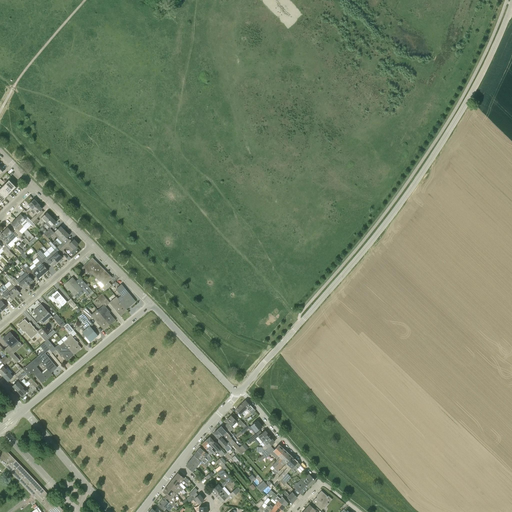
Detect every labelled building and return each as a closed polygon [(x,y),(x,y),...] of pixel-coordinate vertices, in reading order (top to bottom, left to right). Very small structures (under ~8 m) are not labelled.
[(5,184),(12,191),(18,185),(11,178),(5,184)] [(8,194),(12,191),(5,184),(1,187),(8,194)] [(0,192),(5,198),(8,194),(1,187),(0,188),(0,192)] [(26,216),(31,211),(38,203),(34,199),(28,205),(30,207),(26,211),(24,209),(22,212),(24,215),(26,216)] [(38,203),(31,211),(33,214),(35,212),(37,213),(43,208),(38,203)] [(42,217),(46,222),(52,217),(47,212),(42,217)] [(32,227),(35,224),(32,222),(30,220),(28,218),(26,216),(24,215),(23,216),(20,214),(16,219),(23,226),(28,222),(32,227)] [(45,223),(50,228),(51,227),(56,222),(52,217),(46,222),(45,223)] [(11,228),(20,236),(22,234),(19,231),(23,226),(16,219),(11,224),(13,226),(11,228)] [(55,232),(54,232),(53,233),(58,238),(65,231),(61,226),(55,232)] [(14,242),(20,236),(11,228),(9,229),(7,227),(3,232),(10,239),(13,242),(14,242)] [(44,234),(46,236),(52,230),(50,228),(45,233),(44,234)] [(53,233),(54,232),(52,230),(46,236),(48,238),(53,233)] [(61,247),(66,243),(64,241),(69,235),(65,231),(58,238),(57,238),(61,243),(57,247),(58,249),(61,247)] [(5,246),(9,250),(11,248),(7,244),(8,243),(7,242),(10,239),(3,232),(0,234),(0,237),(5,243),(3,244),(5,246)] [(58,249),(60,251),(63,254),(65,252),(63,250),(67,247),(71,252),(78,244),(74,239),(71,241),(69,239),(66,243),(61,247),(58,249)] [(50,254),(57,262),(62,257),(58,253),(60,251),(58,249),(57,247),(50,241),(48,243),(54,250),(50,253),(50,254)] [(5,246),(2,249),(10,257),(13,255),(9,250),(5,246)] [(54,264),(57,262),(50,254),(46,257),(40,250),(37,253),(39,256),(43,260),(45,258),(47,261),(52,266),(53,267),(55,265),(54,264)] [(82,268),(88,274),(90,272),(104,286),(102,288),(105,291),(112,284),(108,281),(111,279),(102,271),(103,270),(92,258),(82,268)] [(37,268),(43,274),(48,270),(42,264),(37,268)] [(22,277),(28,284),(33,280),(27,274),(29,272),(23,265),(21,267),(26,273),(22,277)] [(38,278),(43,274),(37,268),(33,272),(38,278)] [(19,288),(10,277),(7,274),(5,277),(11,284),(7,288),(9,291),(14,297),(19,292),(17,290),(19,288)] [(28,284),(22,277),(21,276),(16,280),(14,278),(12,276),(10,277),(19,288),(21,286),(23,289),(28,284)] [(64,284),(74,295),(86,284),(80,278),(76,281),(72,277),(64,284)] [(118,299),(126,309),(134,302),(128,294),(129,294),(123,287),(121,285),(116,289),(121,296),(118,299)] [(49,298),(53,302),(55,300),(56,302),(57,301),(62,306),(67,302),(57,290),(49,298)] [(9,301),(14,297),(9,291),(4,296),(9,301)] [(110,303),(109,302),(102,294),(99,296),(107,305),(110,303)] [(97,310),(109,325),(115,320),(109,313),(110,312),(105,306),(107,305),(99,296),(97,298),(103,305),(97,310)] [(116,296),(109,302),(110,303),(115,310),(116,309),(121,315),(127,310),(126,309),(118,299),(116,296)] [(74,308),(77,305),(70,298),(68,301),(72,306),(74,308)] [(41,320),(43,323),(52,316),(41,304),(33,311),(38,316),(35,319),(38,322),(41,320)] [(109,325),(97,310),(91,314),(86,308),(82,311),(89,320),(92,317),(98,324),(99,323),(104,329),(109,325)] [(89,320),(82,311),(80,313),(81,315),(79,317),(85,324),(81,328),(83,331),(82,332),(86,337),(84,338),(88,343),(90,342),(98,336),(90,327),(93,325),(89,320)] [(58,323),(62,320),(56,314),(52,317),(58,323)] [(18,325),(20,328),(21,329),(23,331),(24,332),(25,331),(26,332),(25,332),(26,334),(27,333),(27,334),(28,336),(29,335),(29,336),(29,337),(30,338),(31,338),(38,332),(37,331),(31,324),(30,325),(25,319),(18,325)] [(65,324),(63,326),(69,333),(70,334),(74,331),(67,323),(65,324)] [(48,339),(50,337),(41,328),(37,331),(38,332),(41,335),(45,341),(48,339)] [(10,332),(6,335),(2,338),(9,345),(4,350),(8,353),(9,355),(10,356),(12,358),(16,362),(19,360),(12,353),(18,347),(16,345),(19,341),(10,332)] [(81,348),(70,335),(66,337),(67,339),(63,342),(73,354),(78,350),(79,351),(81,348)] [(74,354),(73,354),(63,342),(59,345),(58,344),(54,347),(53,346),(48,339),(45,341),(44,343),(49,349),(52,352),(56,349),(60,354),(61,354),(66,361),(74,354)] [(45,353),(49,349),(44,343),(40,346),(44,351),(37,357),(42,362),(47,369),(51,373),(57,368),(45,353)] [(7,358),(3,362),(5,364),(12,358),(10,356),(7,358)] [(42,362),(37,357),(23,369),(24,370),(27,373),(29,375),(33,372),(42,382),(52,374),(51,373),(47,369),(42,374),(36,366),(42,362)] [(0,369),(0,373),(3,376),(10,370),(8,368),(6,369),(3,366),(0,369)] [(17,377),(24,370),(23,369),(20,366),(18,368),(20,370),(15,375),(17,377)] [(10,370),(3,376),(8,381),(13,376),(10,373),(12,372),(10,370)] [(24,370),(17,377),(19,379),(23,375),(24,376),(27,373),(24,370)] [(38,385),(31,378),(28,381),(31,384),(31,383),(33,384),(32,384),(35,388),(38,385)] [(17,391),(24,384),(21,381),(19,383),(18,381),(12,386),(17,391)] [(24,384),(17,391),(22,396),(28,390),(25,387),(26,386),(24,384)] [(235,410),(240,415),(243,412),(245,414),(249,411),(249,412),(250,411),(252,414),(255,410),(245,400),(235,410)] [(225,426),(230,431),(233,428),(231,427),(237,422),(231,415),(225,421),(227,423),(225,426)] [(237,422),(243,428),(246,426),(240,420),(237,422)] [(257,421),(250,426),(255,432),(262,427),(257,421)] [(240,431),(242,433),(250,427),(248,424),(246,426),(243,428),(240,431)] [(224,436),(230,443),(233,440),(231,438),(221,426),(217,430),(222,435),(223,437),(224,436)] [(218,439),(222,435),(217,430),(213,433),(218,439)] [(257,437),(262,442),(270,436),(265,431),(257,437)] [(224,436),(223,437),(222,435),(218,439),(218,441),(223,447),(227,452),(229,450),(230,449),(233,452),(234,451),(231,448),(232,447),(232,446),(230,443),(224,436)] [(247,441),(249,443),(257,437),(255,435),(247,441)] [(263,455),(272,447),(270,445),(274,442),(270,436),(262,442),(265,445),(262,447),(264,450),(261,452),(263,455)] [(214,452),(216,451),(211,445),(214,442),(210,437),(206,440),(212,448),(211,449),(214,452)] [(215,453),(214,452),(211,449),(212,448),(206,440),(201,444),(210,454),(211,453),(212,452),(214,454),(215,453)] [(211,445),(216,451),(218,453),(218,452),(220,455),(220,454),(222,456),(225,454),(221,449),(222,449),(216,442),(214,442),(211,445)] [(239,447),(235,443),(232,445),(233,446),(235,449),(238,451),(241,455),(246,450),(243,447),(242,445),(239,447)] [(275,453),(278,455),(283,449),(279,444),(274,449),(272,448),(272,447),(263,455),(261,457),(263,458),(265,457),(266,458),(269,459),(272,456),(275,453)] [(65,511),(46,492),(42,488),(4,448),(0,451),(0,459),(27,488),(30,491),(36,498),(49,511),(65,511)] [(193,456),(201,461),(207,453),(200,448),(193,456)] [(270,468),(272,470),(287,453),(283,449),(278,455),(279,457),(273,464),(270,468)] [(202,462),(206,468),(207,466),(204,464),(207,460),(209,462),(211,460),(211,457),(208,455),(207,453),(201,461),(202,462)] [(287,453),(272,470),(271,471),(274,473),(275,472),(276,474),(279,471),(278,470),(283,465),(284,465),(285,463),(286,464),(292,457),(287,453)] [(206,468),(202,462),(201,461),(193,456),(189,461),(196,468),(198,465),(199,466),(202,469),(204,467),(206,468)] [(237,464),(240,462),(234,456),(232,458),(237,464)] [(286,474),(290,469),(297,462),(292,457),(286,464),(287,465),(285,466),(287,468),(281,474),(278,477),(281,480),(282,479),(286,474)] [(224,465),(220,459),(219,458),(216,461),(223,470),(227,467),(224,465)] [(195,468),(196,468),(189,461),(185,466),(192,471),(195,468)] [(297,462),(290,469),(293,473),(297,469),(300,473),(304,469),(297,462)] [(215,495),(222,488),(232,480),(222,468),(217,472),(223,479),(225,481),(223,483),(221,481),(218,484),(210,490),(214,495),(215,495)] [(174,477),(180,482),(185,477),(182,474),(181,475),(178,473),(174,477)] [(300,480),(307,488),(315,480),(308,473),(300,480)] [(282,479),(286,483),(291,477),(289,476),(286,474),(282,479)] [(178,488),(179,490),(181,491),(183,495),(186,492),(183,489),(185,487),(180,482),(174,477),(171,482),(178,488)] [(301,494),(307,488),(300,480),(297,483),(296,482),(293,486),(301,494)] [(177,492),(179,490),(178,488),(171,482),(167,486),(179,496),(179,495),(177,492)] [(265,489),(268,486),(266,484),(264,482),(258,488),(261,492),(265,489)] [(164,498),(169,503),(173,506),(176,503),(174,502),(176,500),(173,497),(176,494),(177,495),(178,496),(179,496),(167,486),(163,491),(167,494),(164,498)] [(230,494),(233,497),(239,491),(239,490),(240,490),(238,488),(238,487),(237,488),(237,487),(230,494)] [(191,495),(186,499),(187,501),(192,496),(197,490),(194,488),(189,493),(191,495)] [(222,488),(215,495),(221,502),(229,495),(222,488)] [(288,503),(290,500),(284,494),(282,496),(278,492),(276,495),(271,490),(269,492),(271,494),(284,506),(288,503)] [(284,494),(290,500),(292,503),(297,497),(291,492),(289,495),(286,491),(284,493),(284,494)] [(312,502),(321,510),(323,507),(324,508),(328,503),(327,502),(328,501),(327,500),(328,499),(326,497),(327,496),(321,491),(316,496),(317,497),(316,498),(315,498),(312,502)] [(194,498),(192,496),(187,501),(189,503),(193,499),(195,502),(197,501),(199,503),(204,500),(199,494),(194,498)] [(281,510),(284,506),(271,494),(273,496),(271,498),(276,503),(275,504),(281,510)] [(169,503),(164,498),(158,506),(164,510),(165,508),(166,509),(168,505),(167,505),(169,503)] [(274,511),(279,511),(281,510),(275,504),(274,505),(269,500),(266,504),(274,511)]
